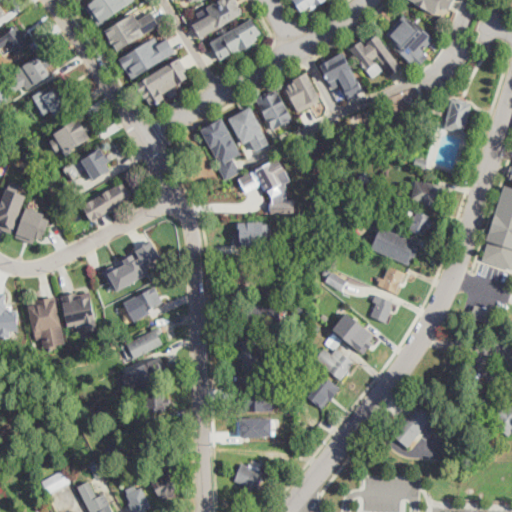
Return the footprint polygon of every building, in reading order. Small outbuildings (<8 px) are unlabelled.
[(8,13),(0,17),(0,0),(6,0),(1,3),(8,13)] [(133,0),(100,24),(87,6),(95,0),(133,0)] [(243,13),(202,37),(194,23),(202,18),(198,12),(218,0),(239,0),(238,1),(240,4),(238,5),(243,13)] [(302,10),(295,0),(322,0),(317,4),(315,1),(302,10)] [(453,0),(449,8),(440,3),(436,11),(414,0),(453,0)] [(106,28),(134,12),(138,19),(153,10),(161,23),(118,48),(106,28)] [(413,21),(415,19),(435,37),(423,50),(429,55),(417,67),(405,56),(406,55),(391,42),(394,39),(387,33),(405,14),(413,21)] [(212,42),(253,17),(262,31),(256,34),(258,38),(222,59),(212,42)] [(18,26),(22,32),(26,30),(30,35),(26,38),(31,44),(16,54),(4,36),(18,26)] [(367,45),(370,43),(368,41),(378,34),(402,66),(390,75),(382,63),(383,61),(379,55),(375,57),(378,61),(367,69),(351,47),(362,39),(367,45)] [(156,36),(160,43),(168,38),(176,50),(133,76),(121,57),(156,36)] [(342,82),(334,87),(321,63),(343,51),(364,88),(350,96),(342,82)] [(43,62),(48,59),(51,64),(47,67),(51,74),(37,83),(32,75),(29,78),(25,72),(28,70),(25,65),(39,56),(43,62)] [(185,70),(188,75),(162,91),(165,97),(152,105),(149,99),(147,100),(137,83),(180,57),(187,69),(185,70)] [(284,85),(308,72),(322,98),(298,111),(284,85)] [(50,86),(53,91),(60,87),(60,88),(64,86),(68,91),(64,93),(71,105),(56,115),(53,110),(45,114),(34,96),(50,86)] [(277,88),(293,118),(274,129),(257,98),(277,88)] [(458,97),(468,100),(468,102),(472,104),(467,123),(466,123),(463,132),(444,127),(452,97),(457,98),(458,97)] [(264,132),(270,143),(257,151),(251,140),(244,143),(230,117),(252,105),(266,131),(264,132)] [(50,139),(57,151),(63,146),(66,152),(91,136),(88,130),(91,128),(86,120),(82,122),(79,116),(54,132),(57,136),(50,139)] [(223,117),(242,153),(221,164),(202,128),(223,117)] [(99,151),(102,156),(106,154),(111,161),(107,164),(110,170),(93,180),(82,161),(99,151)] [(425,167),(414,164),(417,155),(428,159),(425,167)] [(295,211),(295,198),(288,199),(287,181),(291,179),(283,162),(273,167),(271,162),(253,170),(253,177),(242,182),(246,191),(248,191),(265,182),(271,196),(272,212),(295,211)] [(511,267),(484,258),(490,240),(487,239),(505,185),(511,187),(511,178),(511,177),(508,176),(511,166),(511,267)] [(266,189),(270,204),(246,209),(244,197),(250,196),(249,191),(244,192),(242,183),(247,182),(245,175),(275,168),(279,186),(266,189)] [(386,175),(383,186),(367,182),(370,171),(386,175)] [(417,178),(412,198),(440,206),(445,186),(417,178)] [(0,208),(10,181),(20,185),(19,190),(26,193),(13,231),(0,226),(0,208)] [(133,197),(109,211),(100,197),(124,182),(133,197)] [(50,217),(42,238),(37,236),(35,242),(17,236),(27,205),(45,212),(44,215),(50,217)] [(98,223),(75,237),(64,219),(87,205),(98,223)] [(430,216),(429,218),(432,220),(432,221),(434,222),(432,228),(429,227),(425,236),(410,229),(414,219),(412,218),(414,215),(416,216),(418,211),(430,216)] [(258,223),(258,238),(262,238),(262,242),(258,242),(258,245),(237,245),(237,223),(258,223)] [(372,247),(408,263),(413,253),(416,255),(421,242),(381,225),(372,247)] [(133,256),(136,261),(143,258),(146,264),(144,265),(148,272),(119,288),(111,275),(122,269),(121,267),(124,265),(126,267),(129,266),(125,260),(133,256)] [(246,259),(246,268),(259,267),(259,279),(258,279),(258,287),(247,287),(248,299),(235,299),(235,288),(230,288),(230,276),(237,276),(237,259),(246,259)] [(405,272),(396,292),(379,285),(380,281),(378,280),(379,276),(385,279),(390,266),(405,272)] [(342,291),(326,280),(332,270),(348,281),(342,291)] [(164,302),(145,312),(137,297),(155,286),(164,302)] [(0,291),(0,334),(20,333),(18,308),(8,310),(6,291),(0,291)] [(386,323),(371,315),(377,303),(373,301),(377,293),(393,302),(391,306),(394,307),(386,323)] [(55,295),(56,299),(58,299),(66,343),(43,347),(41,339),(39,340),(37,331),(34,331),(29,303),(39,301),(38,299),(55,295)] [(81,296),(81,299),(89,297),(90,299),(95,298),(96,304),(91,305),(94,324),(86,326),(85,320),(79,321),(81,330),(74,331),(73,324),(67,325),(66,319),(71,318),(68,298),(81,296)] [(350,309),(346,312),(342,307),(345,304),(350,309)] [(238,323),(237,306),(281,305),(282,321),(238,323)] [(304,305),(304,313),(294,313),(294,305),(304,305)] [(491,324),(472,318),(475,305),(495,311),(491,324)] [(366,354),(353,344),(338,336),(334,328),(346,312),(377,335),(373,341),(374,343),(366,354)] [(318,333),(317,334),(310,329),(315,322),(322,327),(318,332),(318,333)] [(122,332),(114,335),(111,329),(119,325),(122,332)] [(128,341),(135,358),(164,342),(156,326),(128,341)] [(336,348),(355,363),(343,380),(324,365),(325,364),(317,358),(325,348),(332,354),(335,350),(326,343),(334,333),(338,336),(343,340),(336,348)] [(254,340),(254,345),(259,345),(260,368),(252,368),(252,374),(247,374),(247,370),(243,370),(242,346),(243,346),(242,340),(254,340)] [(124,373),(134,394),(167,376),(158,355),(124,373)] [(296,369),(288,370),(287,360),(295,359),(296,369)] [(309,394),(323,407),(341,386),(325,373),(309,394)] [(241,387),(242,411),(274,409),(272,386),(241,387)] [(511,433),(510,436),(492,421),(493,420),(478,407),(492,389),(507,401),(511,394),(511,433)] [(166,394),(166,398),(170,398),(170,405),(167,405),(167,411),(145,412),(145,394),(166,394)] [(409,447),(393,434),(418,403),(434,416),(409,447)] [(241,418),(243,436),(273,435),(272,416),(241,418)] [(19,443),(12,447),(9,442),(16,438),(19,443)] [(96,460),(97,463),(99,463),(105,475),(97,480),(90,466),(92,465),(91,463),(96,460)] [(242,463),(249,466),(250,464),(261,468),(260,470),(265,472),(258,489),(254,488),(253,490),(249,488),(250,486),(235,481),(242,463)] [(50,494),(43,481),(65,469),(72,482),(50,494)] [(11,477),(5,480),(3,474),(9,471),(11,477)] [(176,494),(163,501),(153,481),(170,472),(178,489),(174,491),(176,494)] [(78,485),(91,511),(115,511),(105,492),(98,496),(90,479),(78,485)] [(139,490),(143,487),(152,507),(147,510),(148,511),(134,511),(130,502),(131,502),(128,495),(129,495),(127,490),(136,485),(139,490)]
